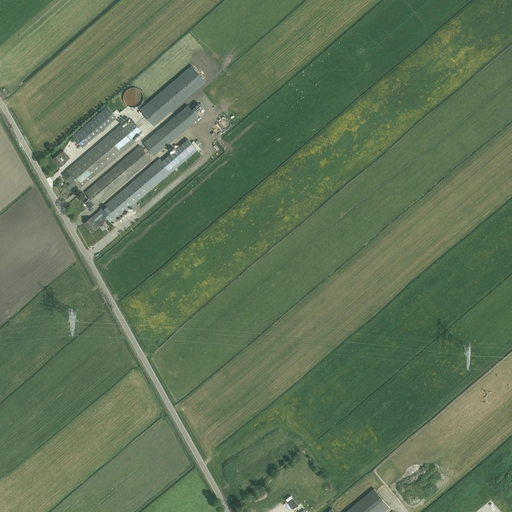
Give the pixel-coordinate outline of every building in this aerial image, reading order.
[(191,65),(140,110),(154,126),(205,82),(191,65)] [(130,106),(133,107),(136,107),(139,105),(141,103),(143,100),(143,97),(143,94),(141,91),(139,89),(136,88),(133,87),(130,88),(127,89),(125,91),(124,94),(123,97),(124,100),(125,103),(127,105),(130,106)] [(187,104),(143,142),(154,155),(198,117),(195,114),(202,107),(199,103),(191,109),(187,104)] [(116,117),(106,106),(72,136),(82,146),(116,117)] [(132,119),(123,126),(121,124),(67,171),(63,175),(70,183),(74,179),(81,188),(136,141),(134,138),(142,131),(132,119)] [(111,223),(171,172),(197,150),(188,139),(162,161),(160,159),(100,210),(92,217),(96,222),(104,215),(107,219),(111,223)] [(85,192),(97,206),(151,160),(140,146),(85,192)] [(67,154),(63,151),(54,158),(60,166),(66,162),(70,158),(67,154)] [(85,200),(86,201),(84,203),(90,209),(94,205),(88,198),(85,200)] [(104,215),(96,222),(92,217),(91,218),(84,223),(92,232),(107,219),(104,215)] [(350,511),(384,511),(390,508),(376,491),(350,511)] [(292,498),(283,504),(288,511),(294,511),(300,509),(292,498)]
